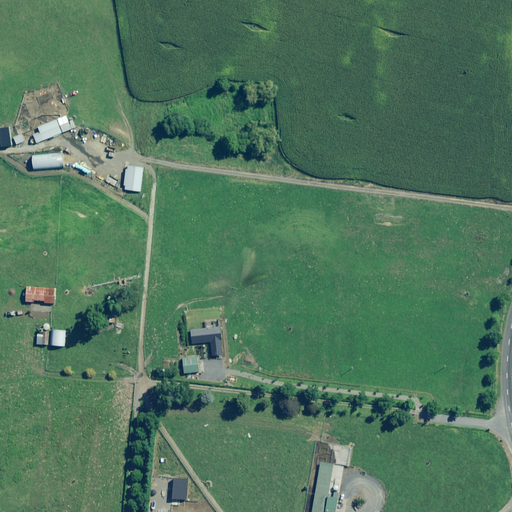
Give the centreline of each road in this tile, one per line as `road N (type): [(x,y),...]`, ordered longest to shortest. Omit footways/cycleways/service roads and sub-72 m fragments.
road 1 (track): [(511,210),(158,154),(88,158),(70,133),(0,153)]
road 2 (track): [(134,380),(511,422)]
road 3 (track): [(237,511),(134,380)]
road 4 (track): [(134,380),(125,511)]
